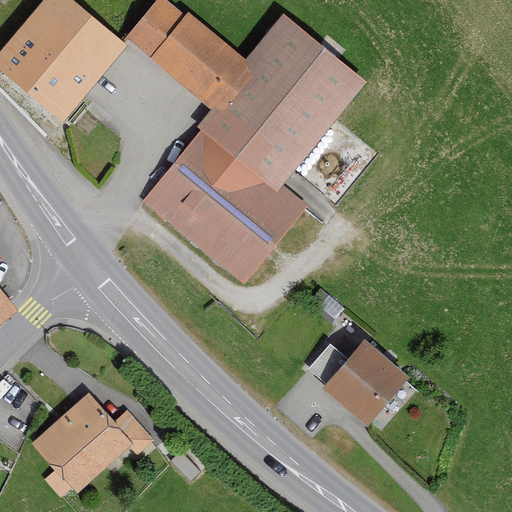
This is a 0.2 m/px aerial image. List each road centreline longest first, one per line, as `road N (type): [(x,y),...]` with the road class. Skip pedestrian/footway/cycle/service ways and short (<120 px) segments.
road 1 (primary): [(353,511),(210,397),(93,272)]
road 2 (primary): [(93,272),(0,136)]
road 3 (unclassified): [(0,350),(93,272)]
